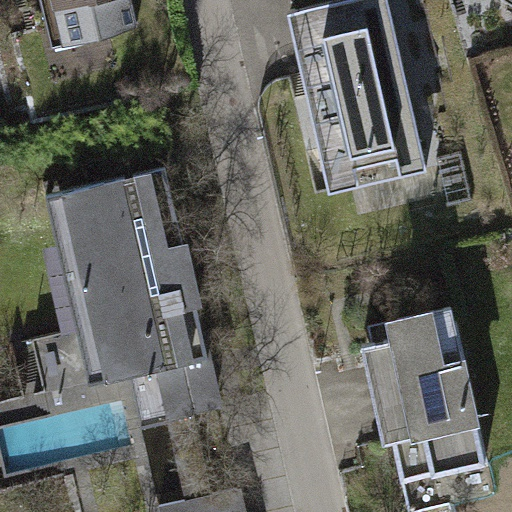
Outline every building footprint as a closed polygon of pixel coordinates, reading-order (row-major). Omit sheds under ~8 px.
[(160,87),(142,0),(49,0),(71,105),(160,87)] [(412,0),(284,0),(326,186),(448,159),(412,0)] [(186,174),(70,197),(107,381),(223,358),(186,174)] [(461,300),(366,320),(399,476),(494,456),(461,300)] [(245,511),(240,488),(163,506),(164,511),(245,511)]
